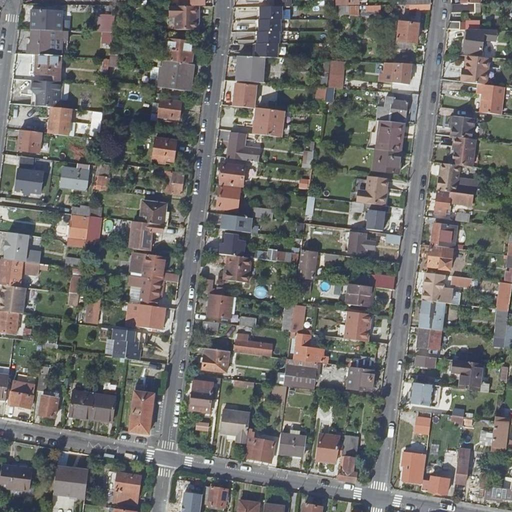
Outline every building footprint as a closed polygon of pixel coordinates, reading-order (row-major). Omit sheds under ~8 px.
[(478,3),(463,4),(454,4),(453,13),(478,13),(478,3)] [(199,6),(170,5),(170,16),(176,16),(176,29),(197,29),(197,15),(199,15),(199,6)] [(284,19),(284,6),(277,6),(262,6),(261,19),(260,19),(260,31),(259,31),(258,43),(257,43),(257,57),(268,57),(279,57),(279,43),(281,43),(281,32),(283,32),(283,19),(284,19)] [(103,31),(113,31),(114,27),(115,13),(105,13),(103,31)] [(403,20),(401,39),(395,38),(394,46),(418,49),(419,42),(422,23),(416,22),(417,19),(411,19),(411,21),(403,20)] [(500,30),(471,30),(467,52),(483,54),(486,39),(498,41),(500,30)] [(170,60),(192,63),(195,42),(168,39),(165,60),(170,60)] [(46,80),(59,81),(61,81),(62,56),(34,54),(33,74),(46,74),(46,80)] [(467,82),(481,84),(488,85),(491,57),(470,55),(467,82)] [(240,80),(267,82),(268,57),(257,57),(241,56),(240,80)] [(195,64),(192,63),(170,60),(169,68),(165,68),(163,79),(167,79),(166,87),(186,90),(187,82),(193,83),(195,64)] [(414,64),(392,63),(391,70),(396,70),(395,82),(412,84),(414,64)] [(329,87),(343,88),(344,76),(330,75),(329,87)] [(52,107),(55,107),(56,91),(59,91),(59,81),(46,80),(32,79),(31,88),(36,88),(34,105),(48,106),(52,107)] [(240,106),(254,107),(257,85),(237,83),(235,100),(241,101),(240,106)] [(482,112),(503,114),(506,87),(488,85),(481,84),(480,95),(484,95),(482,112)] [(394,109),(393,116),(407,118),(410,101),(398,100),(399,96),(395,96),(395,99),(392,99),(391,105),(394,105),(394,109)] [(159,117),(180,120),(182,102),(162,100),(159,117)] [(51,117),(52,107),(48,106),(45,132),(49,132),(50,122),(54,122),(54,117),(51,117)] [(55,107),(52,107),(51,117),(54,117),(54,122),(50,122),(49,132),(69,135),(72,109),(55,107)] [(255,133),(282,136),(285,111),(258,107),(255,133)] [(384,115),(393,116),(394,109),(388,108),(388,110),(385,110),(384,115)] [(452,136),(456,136),(476,139),(479,119),(455,116),(452,136)] [(381,149),(404,152),(405,146),(408,122),(384,120),(381,149)] [(232,130),(246,132),(247,123),(233,121),(232,130)] [(43,132),(21,129),(19,148),(40,151),(43,132)] [(228,157),(243,159),(244,159),(259,161),(261,150),(245,147),(247,134),(231,132),(228,157)] [(461,165),(479,167),(480,157),(477,157),(479,139),(476,139),(456,136),(455,145),(450,144),(447,163),(461,165)] [(174,163),(177,142),(155,139),(153,160),(157,160),(157,164),(164,165),(165,161),(174,163)] [(381,149),(377,148),(374,170),(401,173),(404,152),(381,149)] [(310,150),(307,167),(314,168),(316,150),(310,150)] [(40,157),(20,155),(16,188),(41,192),(43,171),(33,170),(34,162),(39,163),(40,157)] [(72,189),(89,191),(90,186),(87,186),(90,164),(78,162),(77,169),(64,167),(62,186),(72,187),(72,189)] [(221,181),(242,184),(245,165),(224,162),(221,181)] [(440,190),(474,194),(475,194),(476,189),(479,190),(480,181),(465,178),(464,184),(459,184),(461,165),(447,163),(444,162),(440,190)] [(185,174),(171,173),(168,191),(183,193),(185,174)] [(94,187),(110,189),(110,184),(107,184),(107,176),(96,175),(94,187)] [(361,201),(367,202),(387,205),(391,178),(370,175),(369,190),(362,189),(361,201)] [(241,188),(221,185),(218,207),(239,209),(241,188)] [(474,194),(440,190),(437,212),(447,214),(448,207),(451,207),(451,201),(473,204),(474,194)] [(162,224),(166,225),(168,211),(165,210),(166,204),(143,201),(140,221),(162,224)] [(387,205),(367,202),(366,211),(371,212),(371,218),(367,217),(366,224),(370,225),(370,227),(385,229),(386,222),(389,222),(390,212),(396,213),(396,206),(387,205)] [(89,214),(90,207),(81,206),(81,208),(73,207),(72,213),(89,216),(89,214)] [(223,213),(221,228),(251,232),(253,217),(223,213)] [(88,217),(71,214),(68,235),(85,237),(88,217)] [(100,216),(89,214),(89,216),(89,217),(86,238),(86,242),(97,243),(100,216)] [(162,224),(140,221),(131,220),(128,241),(132,242),(131,248),(148,250),(150,230),(161,232),(162,224)] [(432,244),(433,244),(445,246),(446,239),(447,231),(448,224),(438,223),(437,231),(434,230),(432,244)] [(348,255),(364,257),(366,247),(375,248),(375,240),(367,239),(367,233),(352,230),(351,236),(350,239),(349,249),(348,255)] [(30,235),(10,232),(9,239),(7,239),(6,249),(7,249),(6,258),(23,260),(26,261),(30,235)] [(224,243),(223,253),(228,254),(251,257),(298,263),(300,247),(286,245),(285,252),(279,251),(245,247),(246,239),(239,239),(240,234),(227,232),(226,243),(224,243)] [(402,243),(403,234),(388,232),(387,241),(402,243)] [(85,247),(86,242),(86,238),(85,237),(68,235),(67,244),(68,245),(85,247)] [(445,246),(433,244),(429,265),(442,267),(442,268),(452,270),(456,247),(445,246)] [(321,251),(303,249),(302,254),(299,273),(299,276),(318,279),(321,251)] [(179,281),(180,273),(163,271),(165,256),(146,254),(144,269),(151,270),(151,273),(150,277),(161,279),(179,281)] [(251,257),(228,254),(226,269),(224,269),(223,278),(248,282),(251,257)] [(23,260),(6,258),(2,257),(0,270),(0,283),(2,284),(19,286),(23,260)] [(463,266),(464,258),(456,257),(455,265),(463,266)] [(428,272),(427,278),(424,299),(425,299),(447,302),(452,303),(453,291),(443,289),(445,274),(428,272)] [(137,275),(131,274),(127,301),(140,303),(158,305),(161,279),(150,277),(137,275)] [(395,288),(397,277),(377,274),(375,286),(378,286),(395,288)] [(474,278),(454,275),(453,283),(473,285),(474,278)] [(313,280),(300,278),(297,298),(311,300),(313,280)] [(203,292),(209,292),(211,280),(204,279),(203,292)] [(511,310),(511,299),(511,282),(507,282),(503,282),(499,309),(511,310)] [(375,286),(352,283),(349,304),(375,307),(376,299),(374,299),(375,286)] [(0,302),(0,309),(17,312),(23,312),(26,287),(19,286),(2,284),(1,292),(0,291),(0,300),(0,301),(0,302)] [(70,305),(79,305),(79,289),(70,289),(70,305)] [(233,296),(211,293),(208,314),(231,317),(233,296)] [(100,297),(89,296),(86,319),(97,320),(100,297)] [(425,299),(421,327),(442,329),(444,329),(447,302),(425,299)] [(295,311),(295,310),(296,303),(287,302),(286,309),(295,311)] [(166,306),(158,305),(140,303),(138,325),(163,328),(166,306)] [(302,332),(306,305),(296,303),(295,310),(295,311),(292,330),(298,331),(302,332)] [(17,312),(0,309),(0,331),(15,334),(17,312)] [(292,330),(295,311),(286,309),(284,329),(292,330)] [(369,340),(372,313),(343,309),(341,323),(348,324),(347,337),(369,340)] [(240,324),(257,326),(258,317),(242,315),(240,324)] [(215,321),(205,319),(204,326),(214,328),(215,321)] [(147,331),(115,327),(114,335),(117,336),(114,356),(140,359),(141,349),(144,350),(144,343),(145,343),(147,331)] [(442,329),(421,327),(418,345),(440,348),(442,329)] [(236,349),(268,353),(270,344),(249,341),(249,334),(238,332),(236,349)] [(293,332),(289,357),(312,360),(312,354),(308,353),(310,334),(293,332)] [(323,334),(315,333),(314,341),(322,342),(323,334)] [(229,350),(206,347),(203,367),(226,370),(229,350)] [(437,356),(418,354),(415,373),(432,375),(433,366),(436,367),(437,356)] [(285,384),(288,385),(316,388),(320,361),(288,357),(285,384)] [(461,388),(481,390),(485,362),(454,358),(452,371),(463,372),(461,388)] [(368,366),(380,367),(381,361),(368,359),(368,366)] [(40,365),(39,372),(47,373),(48,366),(40,365)] [(375,369),(352,366),(349,386),(372,389),(375,369)] [(39,372),(37,389),(43,390),(43,394),(42,394),(39,413),(55,416),(59,392),(45,389),(47,373),(39,372)] [(0,397),(6,398),(9,375),(0,373),(0,397)] [(195,373),(192,390),(195,390),(196,380),(214,383),(215,376),(195,373)] [(190,408),(210,410),(214,383),(196,380),(195,390),(192,390),(190,408)] [(435,384),(414,381),(411,403),(432,405),(435,384)] [(285,384),(274,383),(273,391),(287,393),(288,385),(285,384)] [(137,387),(131,432),(150,435),(155,396),(144,394),(145,388),(137,387)] [(94,418),(97,392),(73,389),(70,415),(94,418)] [(13,391),(11,403),(29,407),(32,394),(13,391)] [(97,392),(94,418),(112,421),(116,395),(97,392)] [(249,426),(252,410),(225,406),(222,429),(239,432),(238,440),(248,441),(249,426)] [(464,416),(450,414),(449,420),(464,422),(464,416)] [(430,434),(432,418),(418,417),(416,432),(430,434)] [(492,450),(505,452),(509,421),(496,420),(492,450)] [(249,426),(248,441),(246,455),(272,460),(275,440),(255,437),(255,430),(252,429),(253,426),(249,426)] [(282,432),(280,451),(304,454),(307,435),(301,434),(301,429),(291,427),(290,433),(282,432)] [(340,436),(321,433),(317,459),(336,462),(340,436)] [(339,478),(356,481),(357,472),(353,470),(354,456),(357,457),(360,435),(345,434),(339,478)] [(468,458),(469,452),(461,451),(457,481),(467,483),(470,458),(468,458)] [(425,477),(427,455),(405,452),(404,466),(406,466),(405,480),(424,482),(425,477)] [(458,469),(459,455),(445,453),(444,467),(458,469)] [(23,487),(26,467),(13,465),(13,464),(2,463),(0,476),(0,485),(10,487),(10,485),(23,487)] [(57,465),(54,491),(85,495),(89,470),(76,468),(76,469),(70,468),(70,467),(57,465)] [(26,467),(23,487),(30,488),(33,468),(26,467)] [(503,487),(511,488),(511,467),(510,469),(509,473),(504,477),(503,487)] [(141,474),(117,470),(112,499),(136,503),(141,474)] [(487,488),(487,485),(489,473),(480,472),(478,487),(487,488)] [(425,477),(424,482),(423,488),(447,492),(449,483),(446,482),(447,477),(433,474),(432,479),(425,477)] [(228,488),(211,485),(208,503),(225,506),(228,488)] [(511,488),(503,487),(487,485),(487,488),(486,497),(493,497),(493,495),(509,498),(511,498),(511,488)] [(257,511),(259,501),(240,499),(238,511),(257,511)] [(266,503),(264,511),(285,511),(287,506),(266,503)] [(321,511),(323,506),(306,503),(304,511),(321,511)]
